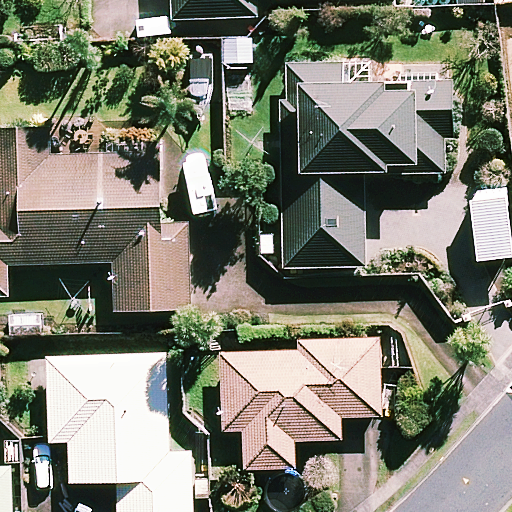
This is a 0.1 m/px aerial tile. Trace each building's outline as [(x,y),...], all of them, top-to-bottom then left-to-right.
[(172,0),(173,10),(261,10),(261,0),(172,0)] [(424,168),(446,169),(448,130),(455,130),(458,73),(291,65),(282,262),(365,265),(370,155),(424,158),(424,168)] [(66,149),(66,120),(0,120),(0,290),(12,290),(12,257),(118,257),(118,301),(192,301),(192,232),(165,232),(165,148),(66,149)] [(511,248),(511,213),(509,186),(476,189),(482,252),(511,248)] [(383,409),(382,333),(301,334),(301,345),(227,346),(228,422),(248,422),(248,461),(298,460),(298,432),(345,432),(344,409),(383,409)] [(121,511),(199,511),(199,492),(210,492),(209,446),(171,447),(169,348),(51,351),(53,435),(73,434),(74,473),(121,472),(121,511)] [(0,461),(0,511),(15,511),(16,462),(0,461)]
